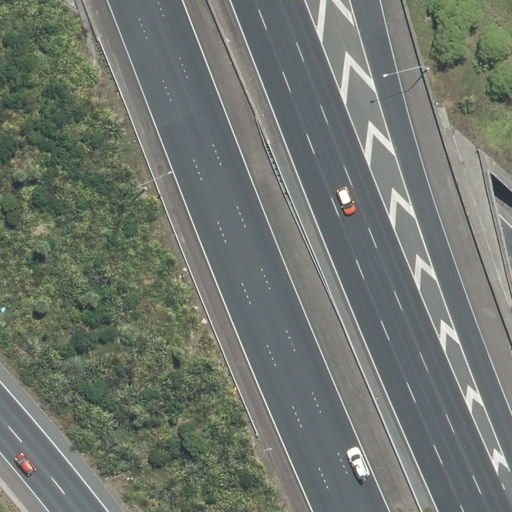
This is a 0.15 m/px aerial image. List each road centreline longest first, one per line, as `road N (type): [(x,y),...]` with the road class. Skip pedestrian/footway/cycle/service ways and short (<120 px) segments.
road 1 (motorway): [(255,0),(466,511)]
road 2 (motorway): [(364,511),(157,0)]
road 3 (motorway): [(365,0),(445,271),(511,445)]
road 4 (motorway): [(209,0),(363,119),(511,256)]
road 5 (motorway): [(81,511),(0,414)]
